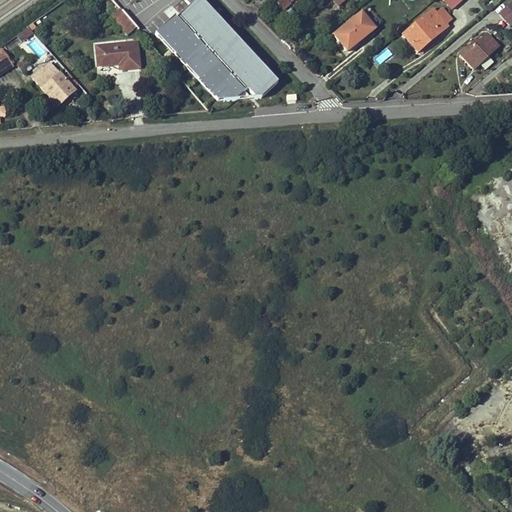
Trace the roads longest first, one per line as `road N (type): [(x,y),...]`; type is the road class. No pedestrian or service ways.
road 1 (residential): [(0,143),(343,111)]
road 2 (residential): [(343,111),(511,101)]
road 3 (residential): [(238,0),(343,111)]
